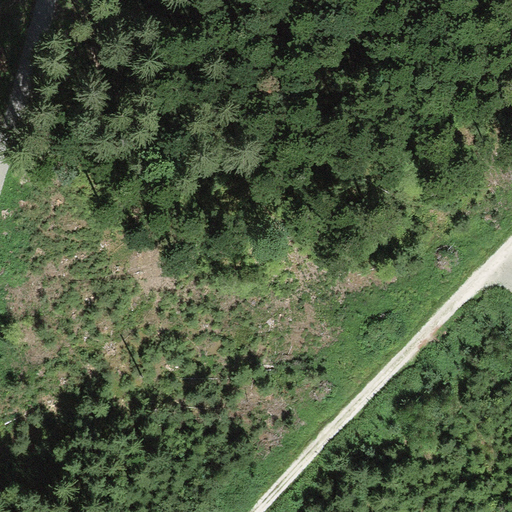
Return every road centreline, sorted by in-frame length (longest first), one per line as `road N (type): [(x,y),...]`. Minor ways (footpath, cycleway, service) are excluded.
road 1 (track): [(238,511),(511,223)]
road 2 (track): [(0,127),(36,0)]
